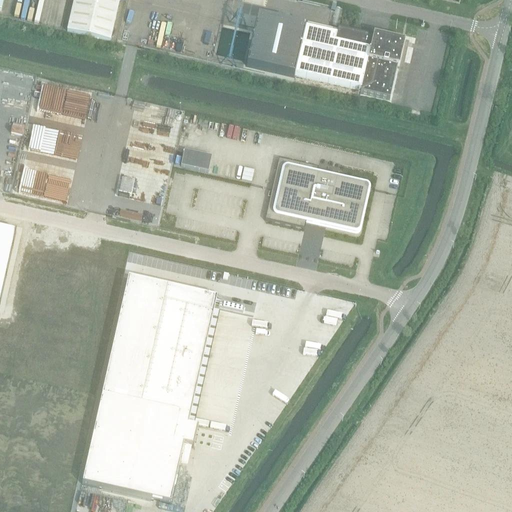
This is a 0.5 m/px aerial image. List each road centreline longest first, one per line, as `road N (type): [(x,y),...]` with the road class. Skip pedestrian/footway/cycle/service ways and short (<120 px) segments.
road 1 (unclassified): [(408,306),(0,209)]
road 2 (unclassified): [(408,306),(462,199),(497,29)]
road 3 (unclassified): [(268,511),(408,306)]
road 4 (tertiary): [(497,29),(359,0)]
